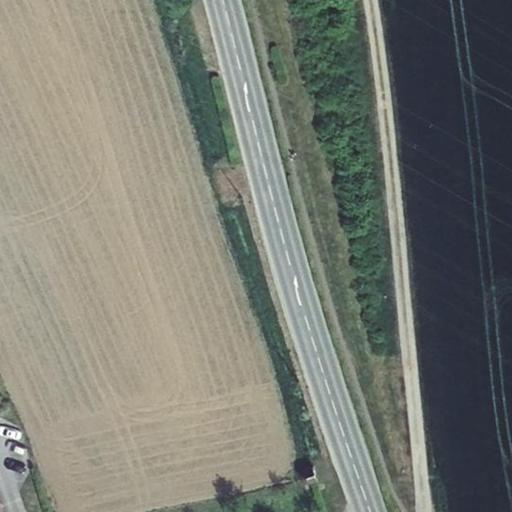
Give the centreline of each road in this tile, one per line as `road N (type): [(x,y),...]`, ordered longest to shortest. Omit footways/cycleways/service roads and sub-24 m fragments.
road 1 (secondary): [(370,511),(290,269),(222,0)]
road 2 (track): [(371,0),(422,511)]
